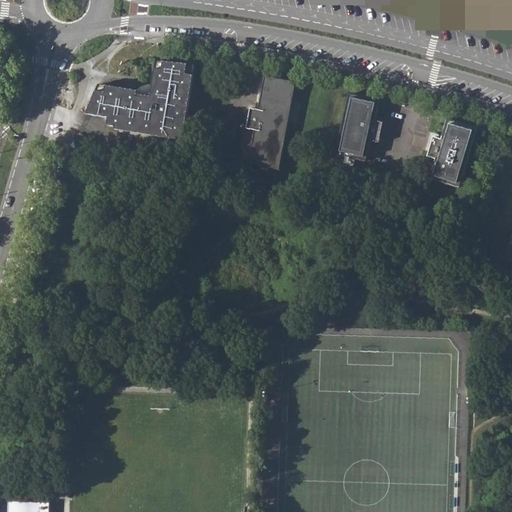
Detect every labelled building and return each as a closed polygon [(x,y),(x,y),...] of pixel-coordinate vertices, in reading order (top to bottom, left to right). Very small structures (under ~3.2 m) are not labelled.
[(136,90),(100,84),(86,115),(109,119),(107,126),(115,128),(115,131),(183,141),(195,64),(156,60),(152,83),(151,96),(137,94),(137,90),(136,90)] [(249,163),(280,168),(296,81),(265,75),(259,109),(251,107),(247,128),(255,129),(249,163)] [(139,87),(136,90),(137,90),(137,94),(151,96),(152,83),(147,84),(143,85),(141,86),(139,87)] [(380,99),(349,93),(336,153),(366,160),(371,140),(379,141),(383,121),(375,120),(380,99)] [(429,177),(459,187),(478,128),(448,119),(441,138),(434,135),(427,155),(435,158),(429,177)]
